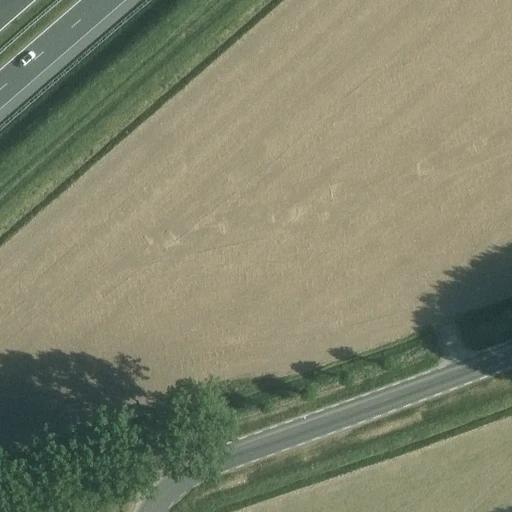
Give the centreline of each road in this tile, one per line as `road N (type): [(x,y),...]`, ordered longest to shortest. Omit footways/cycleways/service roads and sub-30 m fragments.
road 1 (tertiary): [(152,511),(181,474),(511,356)]
road 2 (motorway): [(0,93),(107,0)]
